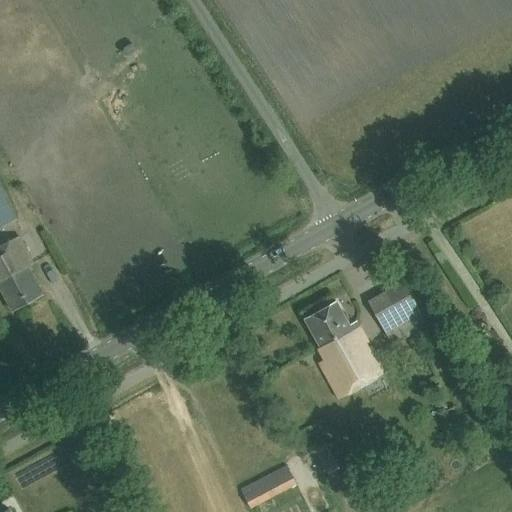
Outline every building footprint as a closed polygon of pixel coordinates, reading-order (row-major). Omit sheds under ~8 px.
[(0,230),(9,226),(0,210),(0,230)] [(29,266),(33,264),(20,239),(0,250),(0,289),(12,311),(44,294),(29,266)] [(429,326),(405,281),(368,302),(392,346),(429,326)] [(339,398),(385,372),(357,322),(350,326),(337,301),(305,319),(327,360),(320,364),(339,398)] [(493,341),(489,333),(483,336),(486,344),(493,341)] [(329,448),(304,463),(316,483),(341,468),(329,448)] [(297,485),(287,465),(240,489),(251,510),(297,485)]
